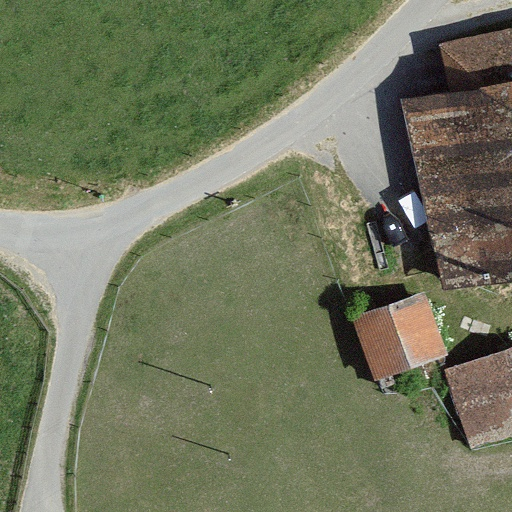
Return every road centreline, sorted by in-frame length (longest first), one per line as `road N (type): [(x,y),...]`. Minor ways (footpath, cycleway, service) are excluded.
road 1 (residential): [(85,237),(273,138),(432,0)]
road 2 (residential): [(37,511),(76,326),(85,237)]
